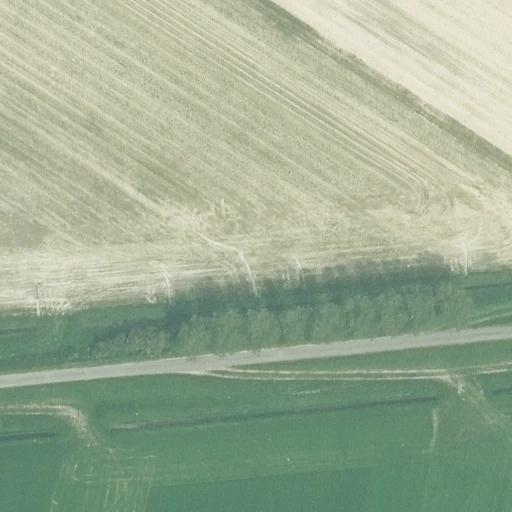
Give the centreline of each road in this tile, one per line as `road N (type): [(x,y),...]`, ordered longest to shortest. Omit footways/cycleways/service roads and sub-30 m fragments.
road 1 (unclassified): [(0,381),(511,331)]
road 2 (track): [(170,364),(265,379),(453,374),(462,388),(461,424)]
